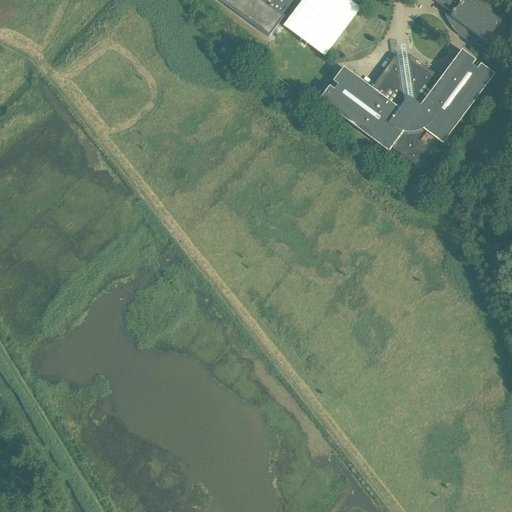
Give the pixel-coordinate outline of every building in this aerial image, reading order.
[(217,0),(269,38),(272,34),(274,30),(280,23),(284,17),(282,16),(293,1),(293,0),(217,0)] [(347,0),(300,0),(281,26),(282,26),(324,57),(360,9),(347,0)] [(480,46),(482,46),(486,40),(493,45),(494,45),(505,29),(503,28),(498,24),(503,18),(504,21),(505,21),(503,18),(502,16),(500,13),(499,11),(497,9),(495,7),(493,5),(491,3),(488,1),(486,0),(438,0),(436,3),(438,4),(444,9),(444,12),(445,14),(446,17),(447,20),(449,22),(450,25),(452,27),(454,29),(455,31),(457,33),(459,35),(462,37),(464,39),(466,40),(469,42),(472,43),(474,44),(477,45),(479,46),(480,46)] [(396,45),(398,57),(398,61),(406,59),(406,56),(404,44),(396,45)] [(328,108),(335,113),(336,111),(338,109),(418,169),(439,140),(478,88),(479,90),(482,91),(490,80),(492,77),(493,77),(494,76),(494,75),(481,66),(480,65),(479,66),(476,70),(472,66),(474,63),(475,62),(464,53),(461,51),(460,53),(459,55),(444,75),(445,77),(443,81),(409,56),(406,56),(406,59),(398,61),(398,57),(395,58),(394,58),(369,92),(365,89),(367,87),(344,70),(345,70),(344,69),(343,68),(332,82),(335,85),(337,86),(334,91),(331,89),(329,87),(327,89),(318,101),(320,103),(320,102),(328,108)]
